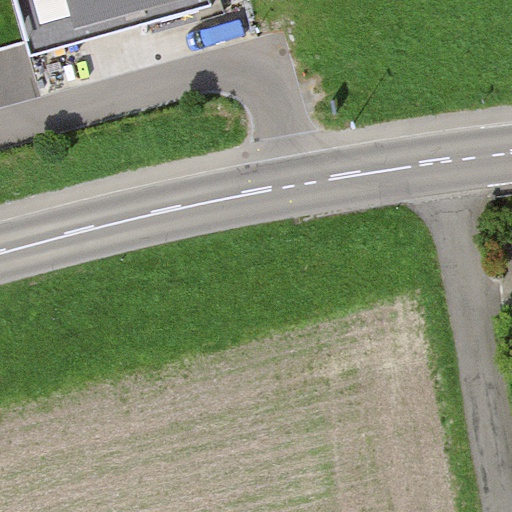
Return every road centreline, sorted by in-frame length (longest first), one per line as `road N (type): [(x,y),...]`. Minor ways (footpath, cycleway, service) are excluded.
road 1 (residential): [(301,185),(278,113),(236,70),(0,128)]
road 2 (track): [(501,511),(443,161)]
road 3 (primary): [(0,256),(301,185)]
road 4 (primary): [(301,185),(511,153)]
